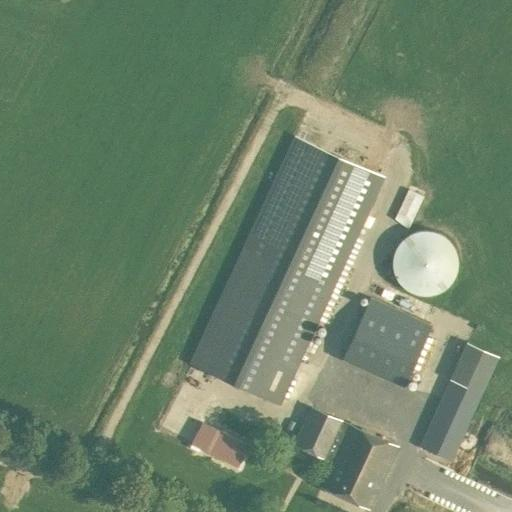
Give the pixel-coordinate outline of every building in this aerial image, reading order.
[(381,177),(294,137),(190,363),(277,403),(381,177)] [(391,257),(391,258),(391,260),(391,261),(391,262),(391,263),(392,264),(392,265),(392,266),(392,267),(393,268),(393,270),(394,271),(394,272),(394,273),(395,274),(396,275),(396,276),(397,277),(397,278),(398,278),(399,279),(400,280),(400,281),(401,282),(402,283),(403,283),(404,284),(405,285),(406,285),(406,286),(407,287),(408,287),(409,288),(410,288),(412,289),(413,289),(414,289),(415,290),(416,290),(417,290),(418,290),(419,291),(420,291),(421,291),(423,291),(424,291),(425,291),(426,291),(427,291),(428,291),(429,290),(431,290),(432,290),(433,290),(434,289),(435,289),(436,289),(437,288),(438,288),(439,287),(440,287),(441,286),(442,285),(443,285),(444,284),(445,283),(446,283),(446,282),(447,281),(448,280),(449,279),(449,278),(450,278),(451,277),(451,276),(452,275),(453,274),(453,273),(454,272),(454,271),(454,270),(455,268),(455,267),(455,266),(456,265),(456,264),(456,263),(456,262),(456,261),(456,260),(456,258),(456,257),(456,256),(456,255),(456,254),(456,253),(456,252),(455,251),(455,249),(455,248),(454,247),(454,246),(454,245),(453,244),(453,243),(452,242),(451,241),(451,240),(450,239),(449,238),(449,237),(448,237),(447,236),(446,235),(446,234),(445,233),(444,233),(443,232),(442,231),(441,231),(440,230),(439,230),(438,229),(437,229),(436,228),(435,228),(434,227),(433,227),(432,227),(431,227),(429,226),(428,226),(427,226),(426,226),(425,226),(424,226),(423,226),(421,226),(420,226),(419,226),(418,226),(417,227),(416,227),(415,227),(414,227),(413,228),(412,228),(410,229),(409,229),(408,230),(407,230),(406,231),(405,232),(404,233),(403,233),(402,234),(401,235),(400,236),(400,237),(399,237),(398,238),(397,239),(397,240),(396,241),(396,242),(395,243),(394,244),(394,245),(394,246),(393,247),(393,248),(392,249),(392,250),(392,252),(392,253),(391,254),(391,255),(391,256),(391,257)] [(431,324),(369,296),(341,358),(403,386),(431,324)] [(498,355),(466,340),(449,377),(419,446),(450,460),(481,392),(498,355)] [(310,406),(292,445),(331,463),(320,485),(368,508),(397,446),(349,424),(310,406)] [(203,423),(193,442),(235,464),(245,445),(203,423)]
